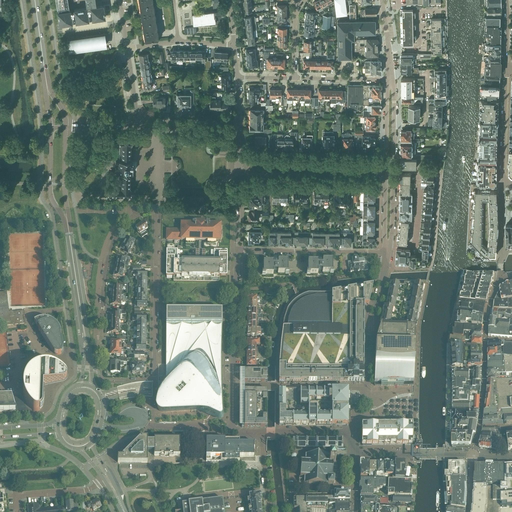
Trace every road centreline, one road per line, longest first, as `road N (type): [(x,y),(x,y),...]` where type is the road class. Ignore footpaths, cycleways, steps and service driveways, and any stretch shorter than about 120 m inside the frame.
road 1 (residential): [(154,379),(156,205)]
road 2 (residential): [(96,351),(108,238),(143,205)]
road 3 (residential): [(236,250),(387,252)]
road 4 (residential): [(239,174),(389,177)]
road 5 (residential): [(240,160),(390,162)]
road 6 (unknown): [(210,356),(208,322),(170,322),(170,386)]
road 7 (residential): [(233,386),(236,250)]
road 8 (residential): [(387,245),(412,246),(417,218),(418,170),(390,170)]
road 9 (residential): [(506,71),(503,182),(511,183)]
